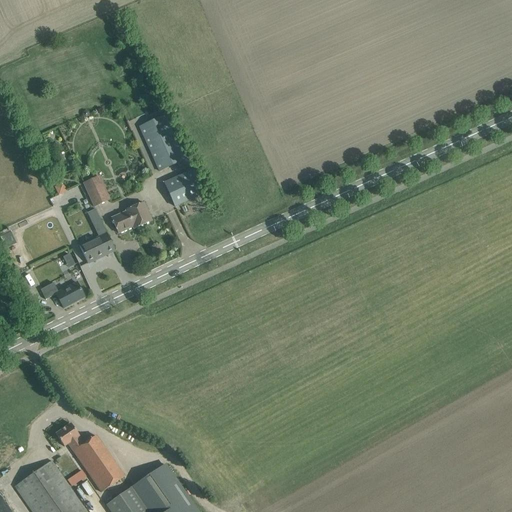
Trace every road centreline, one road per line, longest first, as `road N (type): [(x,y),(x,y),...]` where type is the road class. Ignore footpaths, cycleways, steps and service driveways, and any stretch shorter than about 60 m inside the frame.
road 1 (tertiary): [(511,116),(234,242)]
road 2 (tertiary): [(0,353),(234,242)]
